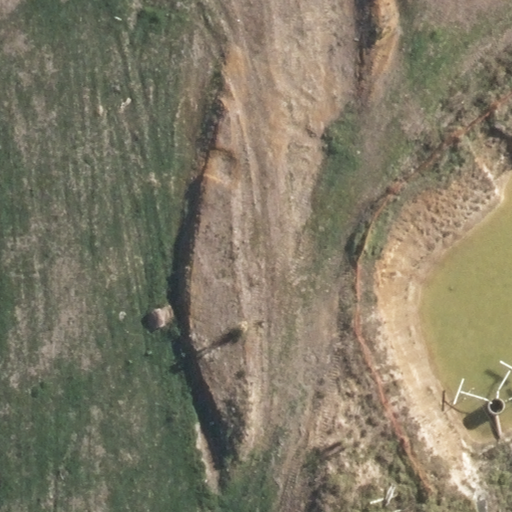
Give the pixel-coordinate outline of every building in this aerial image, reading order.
[(184,0),(54,0),(123,64),(184,0)] [(363,102),(407,57),(348,0),(344,0),(303,43),(258,0),(247,0),(207,41),(248,82),(88,246),(168,325),(375,114),(363,102)] [(0,248),(0,297),(2,300),(26,275),(0,248)] [(327,346),(247,414),(328,509),(408,441),(327,346)] [(0,426),(0,455),(19,451),(12,424),(0,426)]
